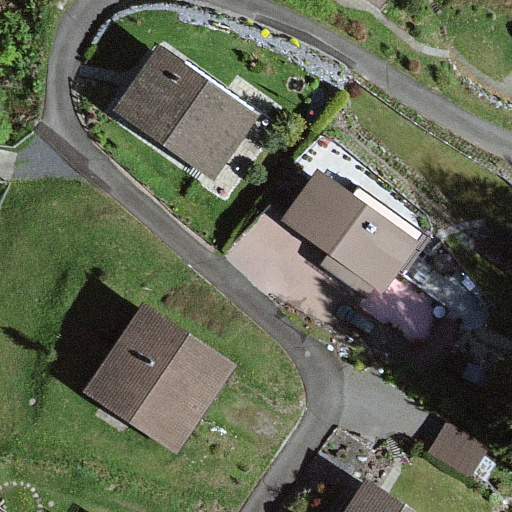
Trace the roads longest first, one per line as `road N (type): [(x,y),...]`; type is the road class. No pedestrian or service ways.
road 1 (residential): [(85,0),(64,22),(52,102),(97,172),(297,345),(317,396),(305,436),(255,511)]
road 2 (residential): [(511,146),(245,0)]
